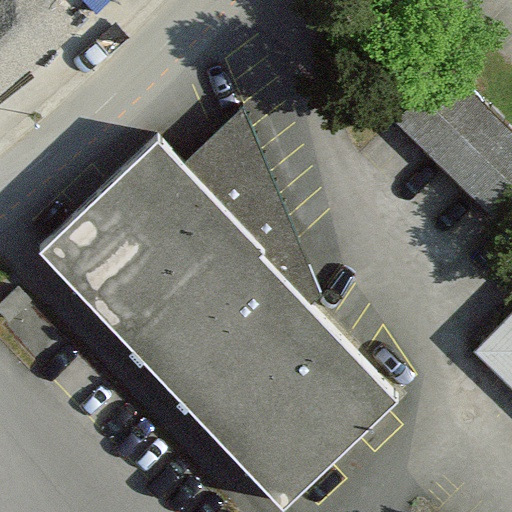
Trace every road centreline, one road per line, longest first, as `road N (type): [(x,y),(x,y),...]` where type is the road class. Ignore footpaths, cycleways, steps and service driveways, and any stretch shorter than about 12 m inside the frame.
road 1 (unknown): [(205,16),(339,175),(392,272),(511,451)]
road 2 (unclassified): [(220,0),(0,212)]
